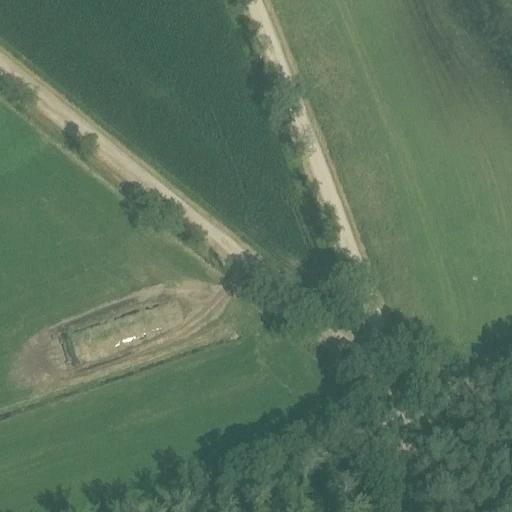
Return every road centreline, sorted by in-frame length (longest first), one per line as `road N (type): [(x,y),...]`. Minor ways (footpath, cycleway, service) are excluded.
road 1 (track): [(403,390),(0,67)]
road 2 (track): [(248,0),(403,390)]
road 3 (track): [(403,390),(381,413),(95,511)]
road 4 (unclassified): [(403,390),(403,511)]
